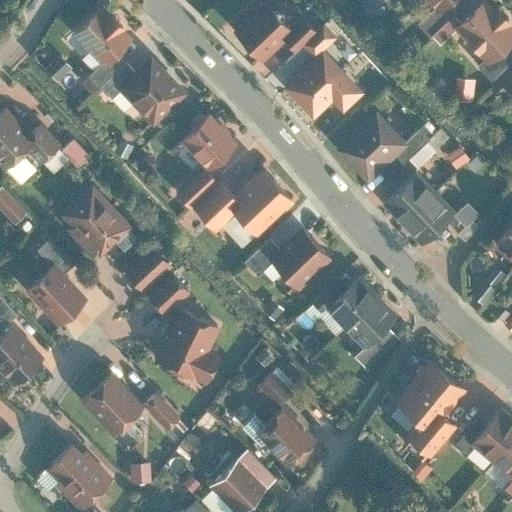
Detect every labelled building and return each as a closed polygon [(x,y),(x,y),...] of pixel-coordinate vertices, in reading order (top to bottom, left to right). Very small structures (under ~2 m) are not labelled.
[(104,0),(100,0),(73,26),(103,57),(132,29),(104,0)] [(266,0),(257,0),(233,23),(260,52),(281,32),(289,25),(266,0)] [(382,0),(363,0),(366,11),(384,7),(382,0)] [(456,3),(452,0),(437,0),(435,2),(433,0),(430,0),(414,14),(429,30),(456,3)] [(511,28),(511,24),(488,0),(478,0),(454,24),(482,53),(484,55),(507,33),(511,28)] [(302,13),(289,25),(281,32),(293,44),(300,37),(313,25),(302,13)] [(321,17),(313,25),(300,37),(315,52),(321,45),(334,32),(321,17)] [(511,54),(511,37),(507,33),(484,55),(482,53),(477,58),(491,73),(511,54)] [(315,52),(284,81),(312,110),(330,94),(340,105),(360,85),(321,45),(315,52)] [(153,48),(119,80),(154,119),(189,87),(153,48)] [(511,81),(511,60),(495,79),(505,88),(511,81)] [(3,102),(0,105),(0,157),(4,162),(25,142),(34,134),(28,128),(3,102)] [(392,146),(404,135),(375,105),(336,141),(365,172),(392,146)] [(211,106),(182,134),(208,161),(237,133),(211,106)] [(41,116),(28,128),(34,134),(25,142),(41,159),(62,139),(41,116)] [(418,121),(404,135),(392,146),(402,157),(428,131),(418,121)] [(73,132),(60,143),(76,160),(88,149),(73,132)] [(193,199),(219,174),(206,163),(180,189),(191,201),(193,199)] [(237,204),(258,227),(295,195),(267,164),(239,188),(230,196),(237,204)] [(383,198),(400,217),(434,186),(417,167),(383,198)] [(230,196),(239,188),(221,172),(219,174),(193,199),(217,224),(237,204),(230,196)] [(91,179),(62,208),(71,218),(67,221),(96,251),(99,248),(100,249),(131,219),(91,179)] [(25,207),(0,181),(0,201),(16,217),(25,207)] [(453,207),(434,186),(400,217),(419,238),(453,207)] [(465,219),(477,209),(468,197),(456,206),(465,219)] [(511,214),(492,238),(511,255),(511,214)] [(274,254),(297,279),(330,249),(306,222),(282,243),(272,251),(274,254)] [(75,258),(49,231),(37,243),(54,259),(55,258),(64,267),(75,258)] [(272,251),(282,243),(270,232),(246,255),(258,268),(274,254),(272,251)] [(125,263),(144,285),(173,260),(154,238),(125,263)] [(54,259),(27,283),(59,317),(87,292),(64,267),(55,258),(54,259)] [(487,298),(503,265),(491,259),(475,293),(487,298)] [(149,289),(166,308),(191,286),(174,267),(149,289)] [(327,301),(346,322),(381,290),(362,269),(348,282),(327,301)] [(327,301),(348,282),(339,273),(304,306),(313,314),(327,301)] [(18,309),(0,289),(0,311),(7,319),(18,309)] [(381,290),(346,322),(364,342),(388,321),(400,310),(381,290)] [(211,343),(222,319),(182,300),(156,353),(207,377),(221,348),(211,343)] [(12,319),(0,330),(0,362),(15,378),(43,351),(12,319)] [(400,333),(388,321),(364,342),(355,349),(368,362),(400,333)] [(438,407),(460,381),(430,356),(394,398),(417,418),(424,423),(438,407)] [(293,387),(272,366),(261,378),(282,398),(293,387)] [(110,367),(81,396),(114,429),(143,401),(110,367)] [(181,411),(158,388),(145,401),(168,423),(181,411)] [(316,434),(285,401),(265,420),(255,411),(244,422),(261,440),(265,436),(289,460),(316,434)] [(468,439),(490,457),(511,430),(511,412),(498,401),(483,421),(468,439)] [(455,420),(438,407),(424,423),(417,418),(400,440),(424,458),(455,420)] [(468,439),(483,421),(474,415),(452,441),(461,448),(468,439)] [(511,430),(490,457),(511,475),(511,474),(511,430)] [(73,437),(47,464),(59,475),(54,479),(80,505),(114,472),(87,445),(84,448),(73,437)] [(240,451),(210,481),(239,509),(266,482),(268,479),(253,464),(240,451)] [(131,476),(150,475),(149,455),(130,456),(131,476)] [(260,455),(253,464),(268,479),(266,482),(275,491),(285,480),(260,455)] [(191,511),(214,511),(197,494),(185,506),(191,511)] [(85,511),(106,511),(92,502),(85,511)]
